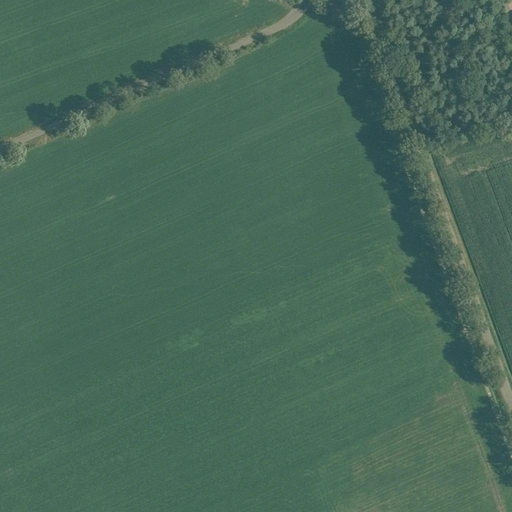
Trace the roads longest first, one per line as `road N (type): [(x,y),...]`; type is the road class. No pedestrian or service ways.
road 1 (unclassified): [(511,409),(375,33),(355,0)]
road 2 (unclassified): [(0,152),(282,26),(306,0)]
